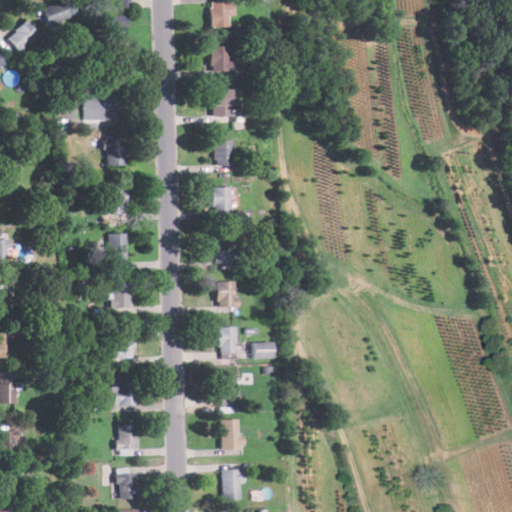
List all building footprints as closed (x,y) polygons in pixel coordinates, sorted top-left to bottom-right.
[(69,0),(61,0),(42,9),(49,25),(75,13),(69,0)] [(227,27),(227,1),(208,1),(208,27),(227,27)] [(102,15),(101,27),(125,28),(125,16),(102,15)] [(36,36),(24,21),(5,36),(17,51),(36,36)] [(207,71),(229,71),(229,46),(207,46),(207,71)] [(210,117),(229,117),(229,89),(210,89),(210,117)] [(81,119),(119,119),(119,94),(81,94),(81,119)] [(123,165),(123,139),(101,139),(101,165),(123,165)] [(232,139),(212,139),(212,165),(232,165),(232,139)] [(209,186),(209,215),(229,215),(229,186),(209,186)] [(124,188),(103,188),(103,213),(124,213),(124,188)] [(125,233),(106,233),(106,264),(125,264),(125,233)] [(213,234),(213,263),(235,263),(235,234),(213,234)] [(0,239),(0,265),(8,265),(8,239),(0,239)] [(235,281),(215,281),(215,306),(235,306),(235,281)] [(107,307),(130,307),(130,282),(107,282),(107,307)] [(0,289),(0,317),(9,318),(10,290),(0,289)] [(235,326),(216,326),(216,352),(235,352),(235,326)] [(0,357),(10,357),(10,331),(0,331),(0,357)] [(111,332),(111,357),(132,357),(132,332),(111,332)] [(271,341),(251,341),(251,357),(271,357),(271,341)] [(214,373),(214,405),(234,405),(234,373),(214,373)] [(136,374),(109,374),(109,405),(136,405),(136,374)] [(0,403),(15,403),(15,377),(0,377),(0,403)] [(241,434),(237,434),(237,419),(218,419),(218,449),(241,449),(241,434)] [(135,454),(135,423),(114,423),(114,454),(135,454)] [(0,454),(11,454),(10,432),(0,432),(0,454)] [(240,499),(240,469),(220,469),(220,499),(240,499)] [(134,471),(115,473),(117,499),(137,497),(134,471)] [(0,473),(0,500),(15,500),(15,473),(0,473)]
